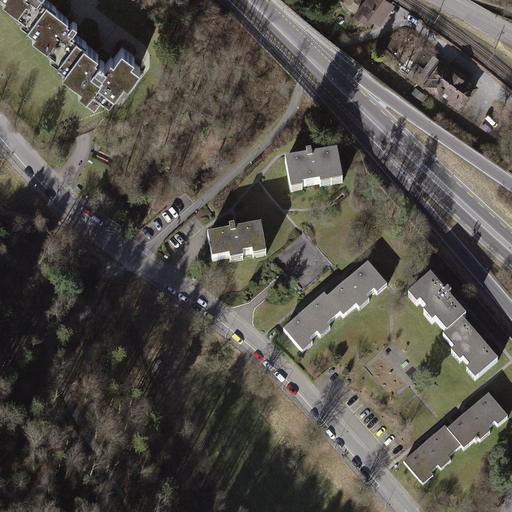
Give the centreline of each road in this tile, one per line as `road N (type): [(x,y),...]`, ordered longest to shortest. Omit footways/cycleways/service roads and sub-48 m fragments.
road 1 (residential): [(0,130),(82,220),(256,345),(408,511)]
road 2 (primary): [(356,103),(393,172),(511,310)]
road 3 (track): [(123,272),(117,304),(136,389),(199,511)]
road 4 (primary): [(511,184),(384,95),(333,79)]
road 5 (primary): [(383,129),(511,258)]
road 6 (primary): [(511,239),(383,129)]
